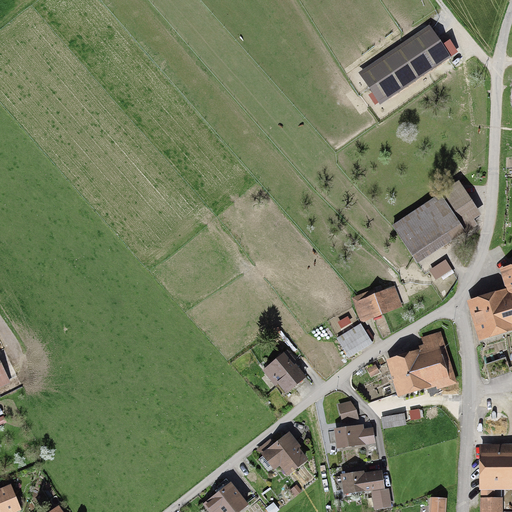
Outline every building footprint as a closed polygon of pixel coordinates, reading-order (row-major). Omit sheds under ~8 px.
[(443,46),(429,26),(358,74),(372,94),(368,96),(375,106),(378,104),(380,106),(451,58),(458,53),(450,41),(443,46)] [(392,226),(418,266),(478,226),(474,221),(482,216),(459,182),(392,226)] [(443,280),(454,273),(446,261),(429,271),(436,281),(441,278),(443,280)] [(511,266),(499,270),(506,291),(467,303),(479,343),(511,332),(511,266)] [(371,290),(382,316),(403,308),(395,287),(383,291),(381,286),(371,290)] [(352,298),(362,324),(382,316),(371,290),(352,298)] [(351,324),(348,317),(338,323),(342,329),(351,324)] [(373,345),(361,324),(337,339),(349,359),(373,345)] [(416,353),(386,361),(398,399),(436,388),(437,391),(457,385),(442,332),(421,338),(424,346),(414,348),(416,353)] [(286,396),(307,379),(296,367),(299,365),(287,351),(262,372),(274,386),(276,384),(286,396)] [(0,360),(0,388),(11,383),(0,360)] [(380,373),(376,365),(367,370),(371,378),(380,373)] [(338,405),(343,424),(359,420),(357,411),(351,402),(338,405)] [(409,411),(411,421),(424,419),(422,409),(409,411)] [(405,414),(381,418),(383,429),(406,426),(405,414)] [(375,445),(373,428),(364,430),(364,426),(334,430),(337,451),(362,447),(362,446),(375,445)] [(288,478),(309,461),(300,450),(302,448),(290,433),(261,456),(262,457),(258,460),(269,474),(273,470),(274,472),(279,468),(288,478)] [(511,445),(479,445),(479,491),(481,491),(495,491),(511,491),(511,445)] [(365,475),(365,472),(341,476),(344,496),(371,492),(385,490),(382,472),(365,475)] [(242,511),(249,507),(231,484),(203,505),(208,511),(242,511)] [(294,498),(302,492),(297,486),(289,491),(294,498)] [(0,491),(0,511),(21,511),(22,511),(12,487),(0,491)] [(392,508),(389,490),(385,490),(371,492),(374,511),(392,508)] [(495,491),(481,491),(481,498),(480,498),(479,511),(502,511),(503,499),(495,499),(495,491)] [(429,511),(446,511),(447,499),(431,498),(429,511)] [(266,510),(267,511),(278,511),(280,511),(274,503),(266,510)]
